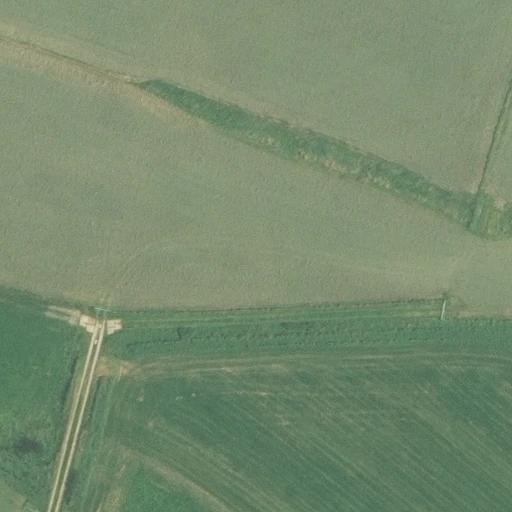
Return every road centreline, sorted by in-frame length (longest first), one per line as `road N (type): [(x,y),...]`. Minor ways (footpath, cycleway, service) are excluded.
road 1 (track): [(511,106),(467,298),(458,308),(99,326),(0,293)]
road 2 (track): [(87,372),(112,350),(134,344),(511,336)]
road 3 (track): [(102,311),(52,511)]
